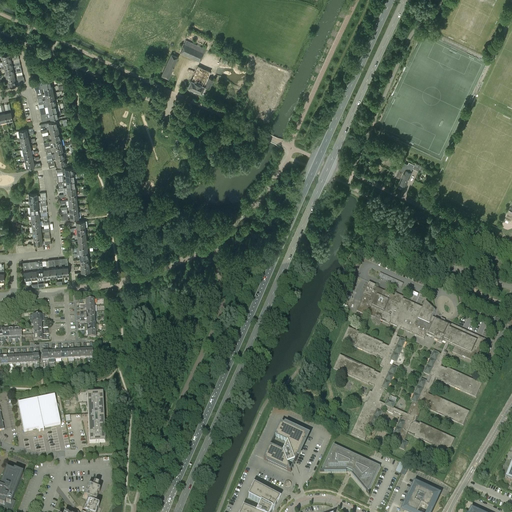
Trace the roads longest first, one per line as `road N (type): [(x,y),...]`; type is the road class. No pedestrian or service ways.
road 1 (secondary): [(391,0),(161,511)]
road 2 (secondary): [(178,511),(404,0)]
road 3 (residential): [(12,257),(58,252),(28,92)]
